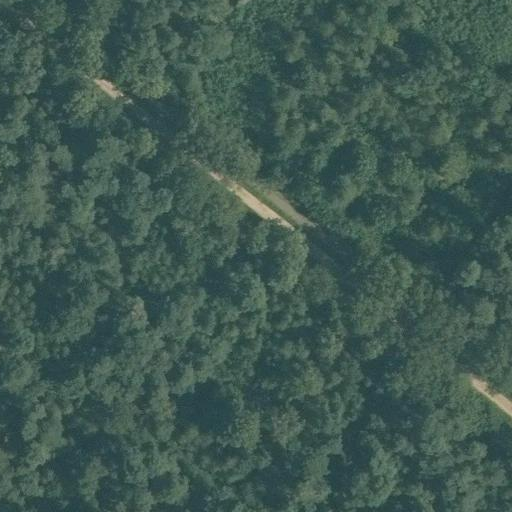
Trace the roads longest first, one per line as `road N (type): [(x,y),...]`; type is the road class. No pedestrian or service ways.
road 1 (track): [(0,1),(511,412)]
road 2 (track): [(340,511),(417,334)]
